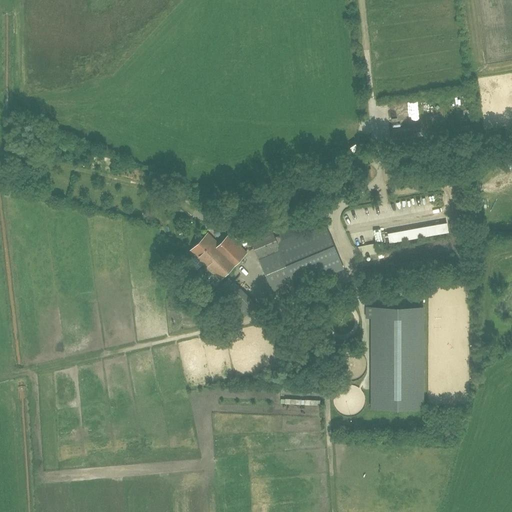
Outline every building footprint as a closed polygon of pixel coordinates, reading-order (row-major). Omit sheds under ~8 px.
[(96,166),(110,170),(113,158),(100,154),(96,166)] [(199,201),(207,210),(214,203),(206,194),(199,201)] [(277,244),(275,236),(272,230),(251,239),(272,294),(293,285),(295,290),(342,271),(325,225),(277,244)] [(208,233),(190,251),(218,280),(246,253),(229,235),(219,245),(208,233)] [(379,245),(370,247),(372,256),(380,254),(379,245)] [(232,283),(221,294),(243,317),(255,306),(232,283)] [(372,318),(372,408),(423,408),(423,307),(372,307),(372,308),(366,308),(366,318),(372,318)]
